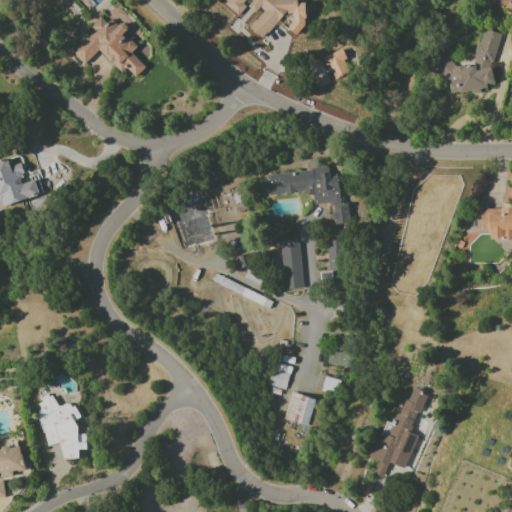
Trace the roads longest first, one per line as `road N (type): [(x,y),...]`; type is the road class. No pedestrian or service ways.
road 1 (residential): [(159,147),(147,184),(99,243),(96,293),(113,323),(192,390),(248,484),(270,494),(325,495),(350,511)]
road 2 (tertiary): [(511,151),(416,149),(269,101),(243,88),(156,0)]
road 3 (residential): [(0,53),(116,139),(159,147),(208,127),(243,88)]
road 4 (residential): [(192,390),(142,435),(113,480),(42,511)]
